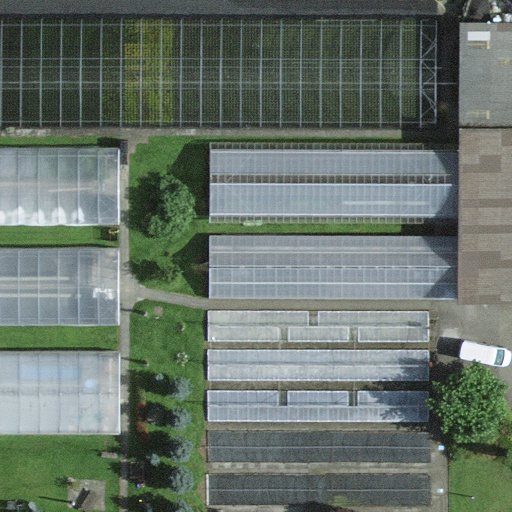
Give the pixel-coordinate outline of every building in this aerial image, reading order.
[(0,0),(0,128),(433,131),(433,0),(0,0)] [(511,29),(458,29),(457,157),(457,217),(457,240),(458,300),(458,311),(511,311),(511,29)] [(0,149),(0,225),(120,225),(120,149),(0,149)] [(457,157),(210,157),(210,217),(457,217),(457,157)] [(457,240),(210,241),(211,302),(458,300),(457,240)] [(0,321),(118,320),(118,243),(0,244),(0,321)] [(431,316),(211,317),(211,350),(431,350),(431,316)] [(119,350),(0,350),(0,436),(120,436),(119,350)] [(429,352),(209,353),(209,387),(429,386),(429,352)] [(429,389),(209,390),(209,423),(429,423),(429,389)]
